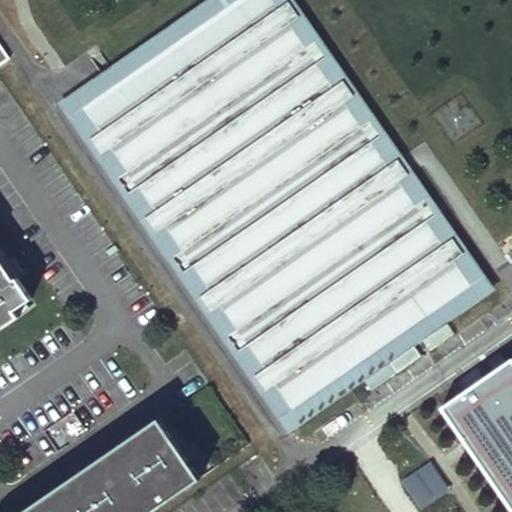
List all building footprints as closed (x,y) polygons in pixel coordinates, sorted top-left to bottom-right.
[(287,425),(496,279),(409,156),(300,0),(193,0),(59,92),(287,425)] [(0,66),(12,59),(0,41),(0,66)] [(0,330),(21,316),(16,310),(33,298),(18,277),(16,279),(0,255),(0,330)] [(482,332),(478,325),(376,395),(382,402),(482,332)] [(511,511),(511,351),(475,378),(445,400),(469,435),(511,497),(511,511)] [(0,511),(148,511),(201,477),(162,418),(155,408),(0,510),(0,511)] [(434,460),(403,473),(417,504),(448,490),(434,460)]
